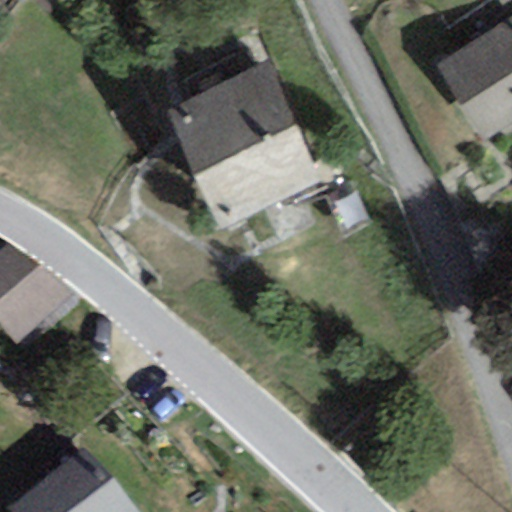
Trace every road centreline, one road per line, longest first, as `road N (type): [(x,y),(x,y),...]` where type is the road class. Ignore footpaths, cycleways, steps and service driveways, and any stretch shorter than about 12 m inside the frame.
road 1 (residential): [(511,455),(425,194),(322,0)]
road 2 (unclassified): [(0,212),(113,293),(350,511)]
